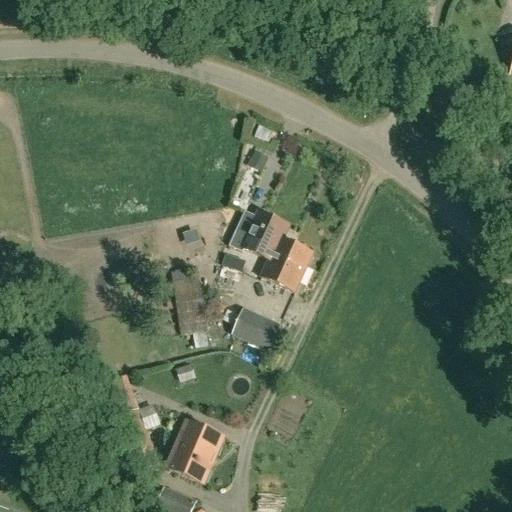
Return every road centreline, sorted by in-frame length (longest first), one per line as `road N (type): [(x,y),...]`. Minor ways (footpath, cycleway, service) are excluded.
road 1 (unclassified): [(0,54),(67,52),(181,69),(249,90),(372,149)]
road 2 (unclassified): [(511,275),(445,206),(372,149)]
road 3 (unclassified): [(372,149),(402,107),(436,0)]
